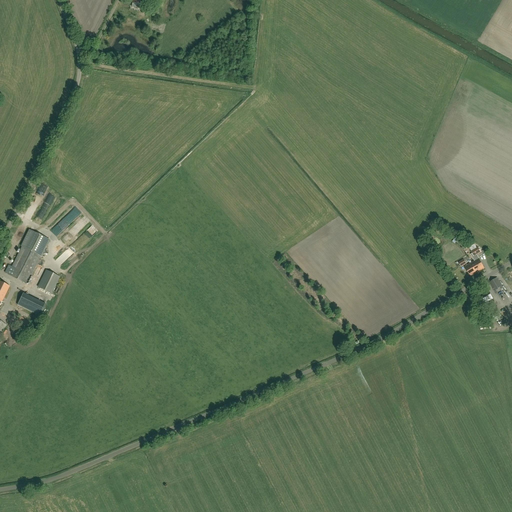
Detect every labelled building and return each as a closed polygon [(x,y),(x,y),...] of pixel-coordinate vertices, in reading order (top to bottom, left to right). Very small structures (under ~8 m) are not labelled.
[(132,7),(136,8),(137,4),(142,4),(143,0),(132,0),(133,0),(132,7)] [(83,234),(88,240),(96,233),(91,227),(83,234)] [(8,274),(8,275),(27,284),(40,256),(49,240),(30,231),(22,247),(12,267),(9,265),(5,273),(8,274)] [(471,255),(474,261),(465,267),(470,276),(484,268),(476,255),(475,252),(472,254),(471,255)] [(52,295),(60,277),(46,270),(38,288),(52,295)] [(489,283),(494,291),(502,286),(497,278),(489,283)] [(9,286),(0,281),(0,302),(1,301),(2,302),(9,286)] [(493,298),(489,292),(477,300),(481,306),(493,298)] [(46,305),(23,293),(17,305),(40,317),(46,305)] [(487,307),(492,316),(495,313),(498,312),(493,303),(487,307)] [(30,323),(20,316),(16,322),(26,329),(30,323)]
